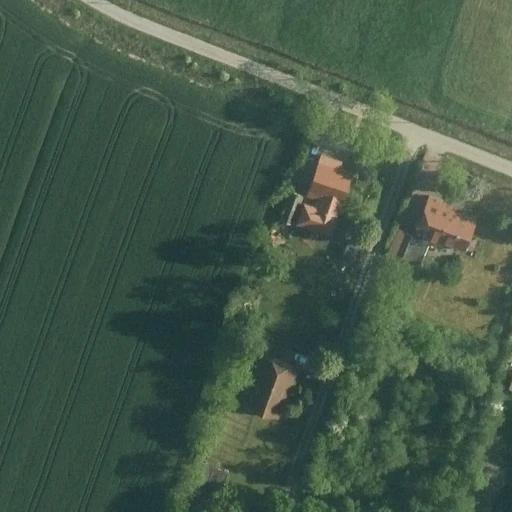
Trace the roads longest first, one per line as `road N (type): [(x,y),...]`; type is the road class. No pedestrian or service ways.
road 1 (residential): [(294,463),(414,136)]
road 2 (residential): [(414,136),(109,0)]
